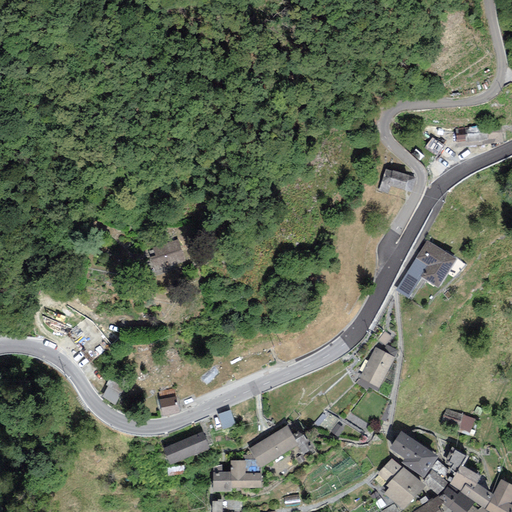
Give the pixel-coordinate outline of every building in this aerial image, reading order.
[(464,128),(455,129),(457,142),(466,141),(464,128)] [(415,177),(385,169),(378,190),(388,194),(390,186),(412,192),(415,177)] [(149,257),(154,272),(185,261),(178,239),(153,248),(155,255),(149,257)] [(427,240),(395,290),(408,298),(421,277),(438,288),(456,258),(427,240)] [(382,351),(394,358),(398,351),(386,344),(382,351)] [(379,388),(394,358),(382,351),(375,348),(359,378),(360,379),(379,388)] [(114,377),(104,394),(124,405),(134,388),(114,377)] [(379,388),(360,379),(356,383),(367,390),(369,387),(377,392),(379,388)] [(158,392),(159,399),(175,396),(173,389),(158,392)] [(175,396),(159,399),(162,416),(179,413),(176,396),(175,396)] [(445,408),(441,422),(470,431),(474,416),(445,408)] [(230,410),(217,414),(223,429),(235,425),(230,410)] [(287,425),(249,449),(260,468),(299,444),(287,425)] [(438,456),(401,431),(389,448),(404,459),(401,463),(423,478),(438,456)] [(202,432),(163,448),(170,465),(209,449),(202,432)] [(468,457),(451,447),(442,464),(437,460),(431,469),(432,470),(447,483),(449,484),(460,465),(463,466),(468,457)] [(388,484),(402,468),(391,458),(377,474),(388,484)] [(230,488),(261,488),(261,473),(245,473),(245,460),(230,460),(230,472),(213,472),(213,491),(230,491),(230,488)] [(463,466),(460,465),(449,484),(439,496),(438,498),(444,503),(453,511),(466,511),(473,506),(475,502),(484,508),(492,494),(476,483),(481,477),(463,466)] [(425,486),(403,467),(402,468),(388,484),(386,486),(388,488),(384,493),(403,511),(425,486)] [(447,483),(432,470),(422,481),(438,494),(447,483)] [(511,498),(511,484),(501,479),(485,509),(490,511),(511,511),(511,505),(509,504),(511,498)] [(299,495),(283,497),(284,504),(299,503),(299,495)] [(438,495),(412,511),(440,511),(437,507),(444,503),(438,498),(439,496),(438,495)] [(221,511),(222,501),(212,501),(211,511),(221,511)]
